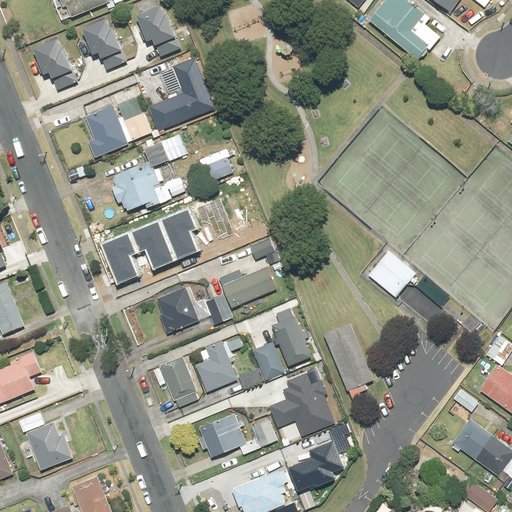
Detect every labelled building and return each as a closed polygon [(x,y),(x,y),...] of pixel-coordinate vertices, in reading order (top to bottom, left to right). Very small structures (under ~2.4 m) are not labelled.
[(57,0),(61,10),(66,8),(71,19),(109,3),(107,0),(57,0)] [(345,0),(359,10),(366,0),(345,0)] [(416,62),(426,49),(429,51),(439,38),(420,22),(424,17),(403,0),(386,0),(368,22),(416,62)] [(428,0),(452,17),(463,0),(428,0)] [(163,19),(159,9),(136,18),(146,45),(152,42),(155,48),(158,47),(162,58),(181,50),(176,37),(174,38),(166,18),(163,19)] [(106,23),(82,31),(92,58),(98,56),(100,62),(105,61),(108,71),(127,64),(122,50),(119,51),(111,31),(109,32),(106,23)] [(56,42),(32,52),(42,79),(50,77),(52,82),(55,80),(59,91),(78,83),(73,70),(71,71),(63,51),(60,52),(56,42)] [(168,72),(172,70),(182,96),(148,108),(157,131),(214,110),(195,59),(178,65),(176,58),(164,62),(168,72)] [(118,107),(122,118),(118,120),(113,107),(85,119),(94,141),(89,143),(96,159),(132,144),(132,142),(152,134),(144,114),(142,114),(136,100),(118,107)] [(187,155),(179,135),(154,146),(152,139),(141,144),(151,169),(166,162),(170,170),(179,166),(177,159),(187,155)] [(234,173),(225,151),(202,160),(211,182),(234,173)] [(150,171),(147,164),(112,178),(116,187),(112,189),(118,205),(121,204),(126,215),(145,207),(147,211),(172,201),(171,198),(185,192),(180,179),(160,187),(159,184),(163,182),(158,168),(150,171)] [(217,241),(237,233),(223,196),(198,205),(205,223),(209,221),(217,241)] [(162,218),(176,255),(197,247),(189,228),(193,226),(186,208),(162,218)] [(152,266),(173,259),(158,221),(134,230),(141,248),(145,246),(152,266)] [(103,245),(117,282),(137,275),(130,255),(134,253),(127,235),(103,245)] [(270,255),(264,243),(250,249),(255,261),(270,255)] [(0,270),(10,266),(2,246),(0,246),(0,270)] [(416,270),(392,249),(371,274),(395,294),(416,270)] [(221,287),(231,310),(277,290),(267,267),(221,287)] [(7,284),(0,286),(0,330),(3,337),(25,328),(7,284)] [(198,323),(185,289),(156,300),(162,316),(159,317),(166,336),(198,323)] [(224,297),(205,305),(214,327),(233,319),(224,297)] [(313,355),(292,306),(278,312),(282,321),(273,324),(277,336),(274,337),(277,345),(281,343),(290,365),(313,355)] [(376,378),(349,322),(326,334),(353,389),(376,378)] [(511,350),(511,346),(498,337),(486,354),(502,365),(511,350)] [(209,360),(195,365),(206,392),(237,381),(229,361),(233,359),(230,351),(244,346),(240,338),(222,345),(221,342),(205,348),(209,360)] [(274,340),(256,347),(268,377),(287,370),(274,340)] [(9,362),(10,366),(0,369),(0,404),(33,391),(28,378),(40,373),(32,353),(9,362)] [(183,357),(159,367),(152,369),(159,387),(166,384),(173,402),(175,401),(178,408),(200,400),(183,357)] [(511,376),(498,365),(479,390),(511,414),(511,376)] [(286,400),(269,407),(278,428),(295,421),(302,438),(335,424),(323,397),(327,396),(321,380),(312,383),(307,372),(286,380),(289,388),(282,391),(286,400)] [(479,404),(460,389),(453,399),(471,413),(479,404)] [(45,425),(40,413),(18,422),(23,433),(45,425)] [(240,432),(233,415),(198,429),(210,458),(239,447),(243,456),(277,442),(269,421),(240,432)] [(511,450),(470,419),(452,442),(498,477),(501,472),(511,480),(511,450)] [(53,424),(25,434),(39,471),(73,458),(64,435),(58,437),(53,424)] [(345,426),(337,430),(346,450),(355,446),(345,426)] [(315,454),(292,463),(302,489),(338,475),(336,468),(346,464),(335,438),(312,447),(315,454)] [(0,444),(0,479),(12,475),(0,444)] [(277,471),(230,490),(237,509),(241,507),(242,511),(266,511),(284,505),(280,496),(286,493),(283,485),(289,482),(285,472),(278,474),(277,471)] [(110,511),(97,477),(71,487),(81,511),(110,511)] [(471,480),(461,492),(487,511),(488,511),(498,500),(471,480)]
